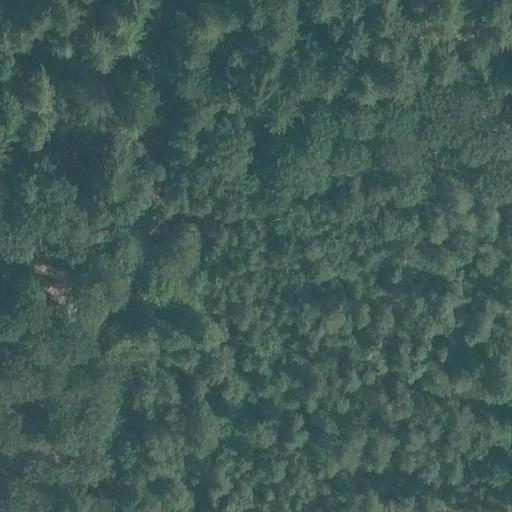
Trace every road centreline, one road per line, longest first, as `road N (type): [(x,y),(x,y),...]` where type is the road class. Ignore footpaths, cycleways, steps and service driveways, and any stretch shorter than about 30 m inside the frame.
road 1 (track): [(511,134),(148,218),(132,267),(110,511)]
road 2 (track): [(165,0),(166,100),(148,218)]
